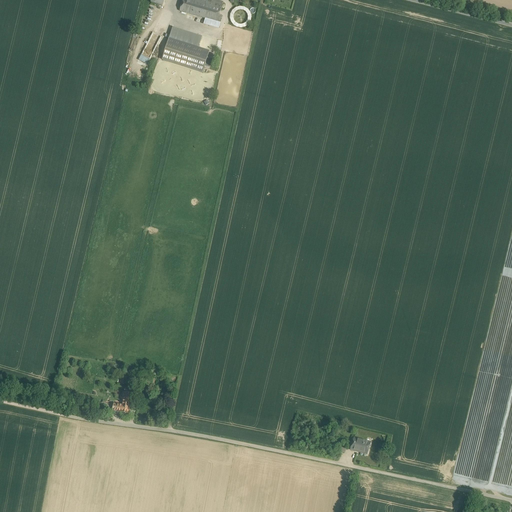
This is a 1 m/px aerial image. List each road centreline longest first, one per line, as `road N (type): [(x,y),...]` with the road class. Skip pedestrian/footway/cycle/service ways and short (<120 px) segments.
road 1 (unclassified): [(511,500),(0,399)]
road 2 (track): [(265,0),(168,429)]
